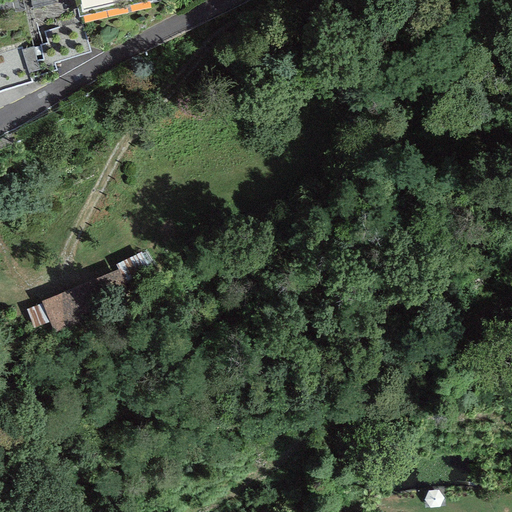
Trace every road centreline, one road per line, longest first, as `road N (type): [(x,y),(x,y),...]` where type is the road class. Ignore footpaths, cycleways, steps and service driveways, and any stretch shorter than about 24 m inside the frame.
road 1 (residential): [(231,0),(0,119)]
road 2 (trunk): [(143,511),(0,416)]
